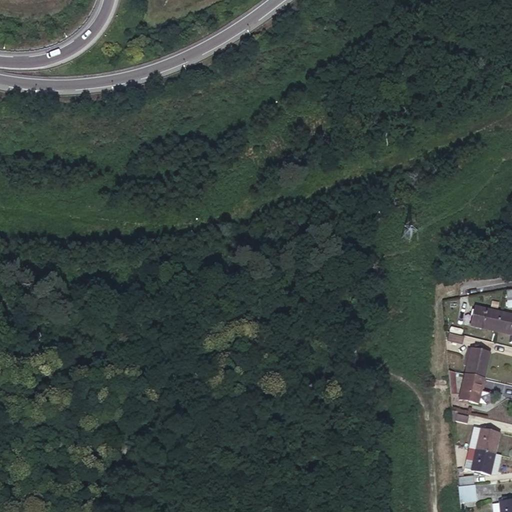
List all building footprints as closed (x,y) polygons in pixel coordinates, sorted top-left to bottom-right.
[(471,326),(496,332),(500,312),(475,306),(471,326)] [(511,315),(500,312),(496,332),(511,335),(511,315)] [(463,337),(449,334),(447,341),(461,344),(463,337)] [(471,350),(465,375),(485,379),(491,355),(471,350)] [(485,379),(465,375),(460,400),(479,405),(480,401),(482,390),(485,379)] [(482,390),(480,401),(488,403),(491,401),(492,395),(490,392),(482,390)] [(470,441),(478,443),(481,431),(473,429),(470,441)] [(478,443),(476,451),(495,455),(500,436),(481,431),(478,443)] [(495,455),(476,451),(471,471),(490,475),(495,455)] [(497,476),(501,456),(495,455),(491,475),(497,476)] [(459,479),(459,488),(473,487),(472,478),(459,479)] [(511,511),(511,500),(499,502),(500,511),(511,511)]
